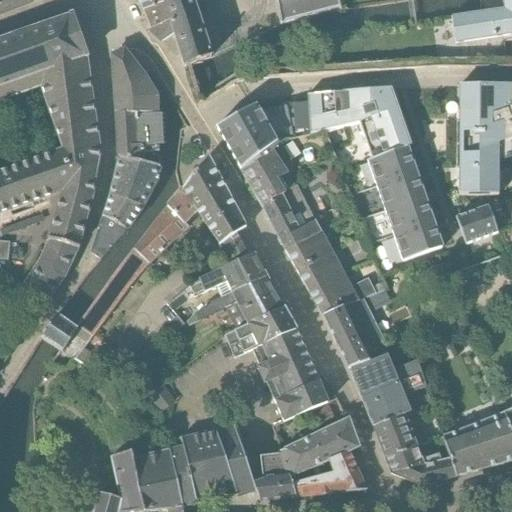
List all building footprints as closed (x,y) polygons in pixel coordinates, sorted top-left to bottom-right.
[(0,0),(0,16),(33,4),(43,0),(0,0)] [(137,0),(143,12),(163,4),(161,0),(137,0)] [(161,0),(163,4),(168,21),(174,37),(184,70),(191,67),(213,58),(197,10),(193,0),(161,0)] [(333,0),(273,0),(281,27),(336,11),(333,0)] [(511,0),(501,0),(503,11),(452,19),(454,46),(511,37),(511,0)] [(143,12),(149,29),(168,21),(163,4),(143,12)] [(87,59),(72,17),(15,37),(9,39),(0,41),(0,215),(61,194),(47,242),(48,242),(39,265),(21,291),(45,307),(65,279),(78,249),(91,203),(100,153),(87,59)] [(163,44),(174,37),(168,21),(149,29),(152,34),(163,44)] [(118,159),(161,167),(159,153),(158,147),(157,99),(145,77),(124,52),(113,57),(118,159)] [(511,90),(461,90),(461,133),(461,197),(498,197),(498,153),(511,148),(511,90)] [(371,161),(407,148),(411,147),(391,91),(344,94),(351,114),(337,117),(340,130),(359,126),(371,161)] [(317,135),(340,130),(337,117),(351,114),(344,94),(307,97),(308,102),(315,100),(317,135)] [(251,109),(217,128),(242,172),(280,146),(257,105),(251,109)] [(276,187),(288,180),(291,179),(289,175),(283,166),(290,162),(280,146),(242,172),(263,209),(281,195),(276,187)] [(377,188),(417,175),(407,148),(371,161),(368,162),(377,188)] [(190,204),(221,182),(208,158),(182,191),(190,204)] [(109,198),(144,209),(155,188),(159,181),(162,169),(160,169),(161,167),(118,159),(109,198)] [(303,184),(313,178),(308,169),(297,173),(303,184)] [(385,213),(425,199),(417,175),(377,188),(385,213)] [(286,253),(322,234),(316,222),(297,187),(293,189),(288,180),(276,187),(281,195),(263,209),(286,253)] [(197,214),(217,244),(241,233),(241,232),(246,229),(221,182),(190,204),(182,191),(134,250),(107,288),(96,304),(79,327),(78,328),(92,338),(91,338),(92,339),(106,321),(126,295),(131,288),(149,266),(150,267),(189,230),(188,230),(189,228),(186,225),(197,214)] [(103,219),(129,231),(144,209),(109,198),(103,219)] [(425,199),(385,213),(394,238),(434,224),(425,199)] [(498,236),(488,208),(456,219),(466,247),(498,236)] [(129,231),(103,219),(91,255),(101,263),(129,231)] [(358,240),(366,235),(361,223),(353,227),(358,240)] [(434,224),(394,238),(403,263),(443,250),(434,224)] [(230,266),(254,256),(241,233),(217,244),(220,247),(230,266)] [(286,253),(297,273),(332,253),(322,234),(286,253)] [(364,252),(371,249),(366,235),(358,240),(364,252)] [(297,273),(308,292),(343,272),(332,253),(297,273)] [(217,289),(222,298),(266,279),(254,256),(230,266),(199,281),(189,287),(192,292),(194,291),(196,296),(204,292),(205,294),(217,289)] [(348,306),(376,296),(367,279),(351,287),(343,272),(308,292),(322,317),(342,308),(340,304),(345,301),(348,306)] [(236,331),(283,309),(266,279),(222,298),(206,306),(195,316),(186,324),(190,328),(226,311),(236,331)] [(362,401),(422,376),(417,362),(394,372),(388,357),(379,360),(376,350),(387,345),(371,313),(392,304),(387,292),(376,296),(348,306),(345,301),(340,304),(342,308),(354,334),(369,365),(350,373),(362,401)] [(335,343),(350,373),(369,365),(354,334),(342,308),(322,317),(335,343)] [(236,331),(224,337),(235,360),(250,353),(296,332),(283,309),(236,331)] [(56,317),(39,341),(41,342),(42,341),(50,345),(62,354),(75,336),(86,344),(91,338),(92,338),(78,328),(79,327),(75,324),(72,328),(67,324),(62,320),(56,317)] [(307,356),(296,332),(250,353),(255,363),(258,362),(263,376),(274,402),(284,424),(328,405),(319,384),(307,356)] [(373,428),(411,413),(409,409),(416,406),(412,395),(427,389),(422,376),(362,401),(373,428)] [(162,414),(176,403),(164,387),(149,398),(162,414)] [(417,448),(434,442),(432,435),(427,437),(416,411),(411,413),(373,428),(386,461),(417,448)] [(456,479),(511,462),(511,432),(504,414),(443,438),(450,461),(456,479)] [(304,481),(324,477),(334,474),(329,461),(349,453),(359,449),(348,420),(279,453),(279,455),(289,478),(301,473),(304,481)] [(183,511),(183,509),(197,506),(196,499),(234,489),(237,498),(256,493),(253,482),(235,427),(216,431),(216,432),(181,439),(181,448),(171,449),(171,451),(134,459),(132,453),(110,459),(120,500),(98,494),(93,511),(183,511)] [(456,479),(450,461),(440,462),(439,455),(422,460),(417,448),(386,461),(391,475),(423,488),(456,479)] [(334,474),(324,477),(304,481),(301,473),(289,478),(297,499),(325,496),(366,492),(349,453),(329,461),(334,474)] [(260,502),(297,499),(289,478),(279,455),(260,458),(263,478),(253,482),(256,493),(260,502)]
